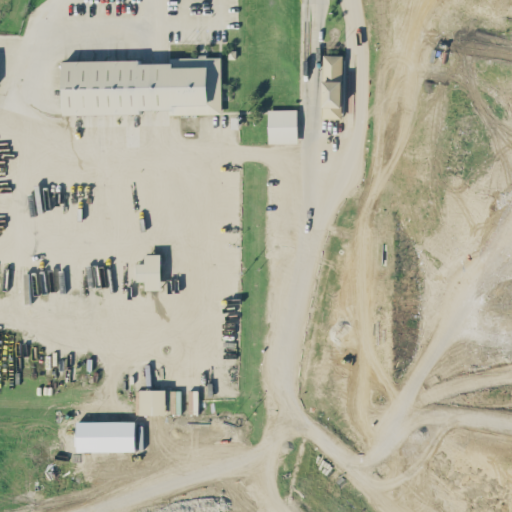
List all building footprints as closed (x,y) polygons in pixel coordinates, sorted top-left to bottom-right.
[(342,118),(344,54),(323,54),(322,117),(342,118)] [(63,60),(64,92),(61,92),(62,113),(169,111),(169,114),(221,113),(220,56),(170,56),(170,62),(141,63),(141,59),(63,60)] [(298,108),(268,109),(269,143),(298,142),(298,108)] [(161,253),(145,253),(146,262),(137,263),(137,281),(146,280),(146,289),(162,289),(161,253)] [(166,414),(167,390),(136,389),(136,413),(166,414)] [(136,420),(78,421),(78,451),(136,450),(136,420)]
